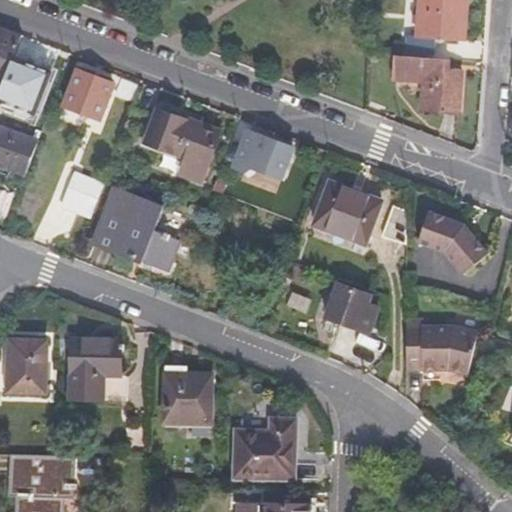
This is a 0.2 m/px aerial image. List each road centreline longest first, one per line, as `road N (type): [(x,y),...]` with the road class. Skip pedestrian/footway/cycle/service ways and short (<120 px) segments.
road 1 (tertiary): [(484,184),(0,2)]
road 2 (residential): [(0,257),(350,390)]
road 3 (residential): [(350,390),(403,423),(508,511)]
road 4 (residential): [(494,0),(484,184)]
road 5 (residential): [(350,390),(348,511)]
